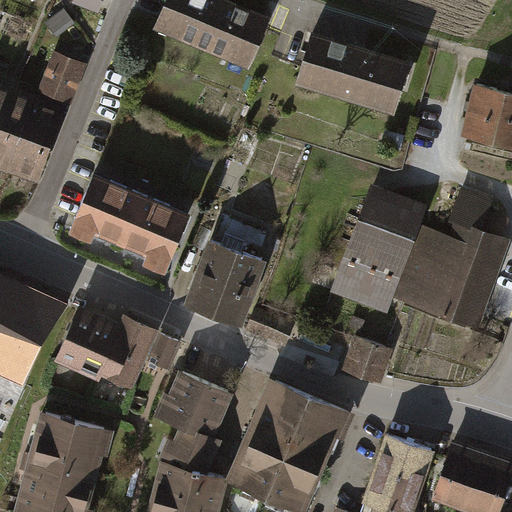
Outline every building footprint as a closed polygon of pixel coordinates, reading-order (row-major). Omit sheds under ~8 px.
[(77,0),(102,9),(105,0),(77,0)] [(271,17),(231,0),(167,0),(156,26),(249,67),(271,17)] [(361,48),(312,34),(297,86),(395,113),(410,62),(361,48)] [(37,99),(0,85),(0,169),(39,183),(66,110),(69,112),(86,66),(54,54),(37,99)] [(511,93),(476,85),(464,137),(511,147),(511,93)] [(198,223),(98,179),(79,223),(179,267),(198,223)] [(426,202),(372,184),(330,294),(387,315),(394,297),(477,328),(511,238),(501,240),(511,212),(492,206),(495,196),(464,186),(447,234),(419,224),(426,202)] [(266,271),(209,249),(188,302),(246,324),(266,271)] [(0,370),(22,381),(43,343),(69,300),(26,283),(0,270),(0,370)] [(99,321),(75,309),(54,355),(131,390),(147,355),(163,363),(169,350),(177,333),(131,312),(127,321),(123,331),(99,321)] [(390,352),(353,338),(343,365),(379,380),(390,352)] [(236,391),(176,368),(155,411),(173,422),(157,458),(145,511),(216,511),(223,470),(214,467),(203,464),(218,432),(230,403),(236,391)] [(342,411),(267,380),(258,402),(226,477),(301,508),(329,442),(342,411)] [(91,511),(112,425),(39,407),(14,511),(17,511),(91,511)] [(432,449),(388,432),(359,511),(354,511),(335,504),(332,511),(410,511),(432,449)] [(473,446),(452,439),(432,497),(476,511),(499,511),(511,474),(511,459),(492,453),(473,446)]
